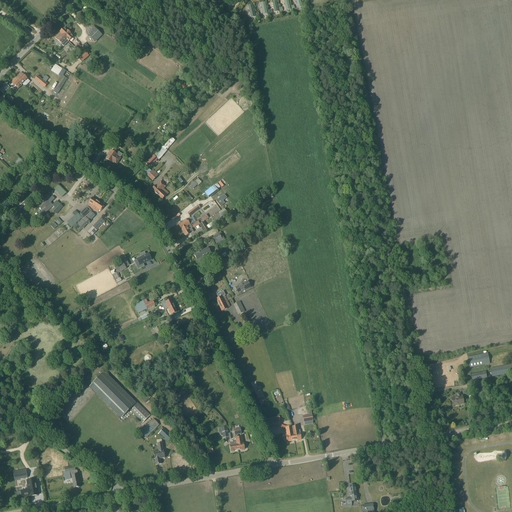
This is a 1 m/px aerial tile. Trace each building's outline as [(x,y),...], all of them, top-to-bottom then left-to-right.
[(232,9),(238,0),(232,0),(228,6),(232,9)] [(64,29),(59,34),(66,40),(68,42),(73,37),(71,35),(67,31),(66,31),(64,29)] [(95,29),(88,36),(95,43),(102,35),(95,29)] [(59,34),(55,38),(58,40),(56,42),(56,44),(59,46),(60,46),(62,45),(64,47),(66,44),(68,42),(66,40),(59,34)] [(85,53),(79,59),(82,62),(89,57),(89,56),(85,53)] [(90,61),(89,59),(86,62),(86,63),(86,64),(90,68),(96,62),(93,58),(90,61)] [(59,76),(63,69),(54,64),(50,71),(59,76)] [(16,78),(23,85),(28,80),(21,73),(16,78)] [(44,88),(48,84),(38,76),(34,80),(44,88)] [(57,88),(54,93),(57,95),(67,79),(63,77),(56,87),(57,88)] [(23,85),(16,78),(12,82),(14,85),(13,85),(18,89),(23,85)] [(122,136),(116,145),(124,150),(129,141),(122,136)] [(151,149),(149,151),(148,149),(145,152),(151,157),(154,154),(152,153),(154,151),(151,149)] [(111,151),(106,159),(112,163),(116,165),(121,158),(120,158),(120,157),(121,157),(122,155),(119,153),(117,155),(111,151)] [(150,168),(156,161),(157,162),(159,161),(157,159),(156,160),(153,156),(146,163),(150,168)] [(148,177),(153,181),(157,177),(151,172),(150,171),(146,174),(148,176),(148,177)] [(198,186),(201,183),(200,182),(197,178),(194,181),(188,186),(192,191),(197,186),(198,186)] [(156,187),(152,191),(157,196),(164,189),(166,187),(161,182),(156,187)] [(204,191),(208,198),(220,190),(216,184),(204,191)] [(56,192),(62,198),(66,193),(61,188),(56,192)] [(164,189),(157,196),(161,200),(166,196),(168,194),(164,189)] [(44,202),(52,194),(50,191),(42,199),(44,202)] [(182,191),(180,193),(189,203),(193,200),(186,192),(185,194),(182,191)] [(226,198),(224,195),(216,201),(220,207),(224,204),(222,201),(226,198)] [(87,207),(93,210),(98,202),(92,198),(89,204),(87,207)] [(48,200),(40,207),(45,213),(53,205),(48,200)] [(2,207),(6,211),(11,205),(8,202),(2,207)] [(104,206),(98,202),(93,210),(98,214),(104,206)] [(52,213),(55,216),(63,207),(60,205),(52,213)] [(75,217),(68,224),(71,227),(71,228),(79,221),(82,218),(83,218),(91,211),(87,207),(79,214),(80,215),(79,215),(78,214),(75,217)] [(76,224),(73,227),(76,230),(79,227),(82,230),(84,228),(87,225),(89,222),(90,222),(95,216),(91,212),(85,218),(83,221),(82,220),(77,225),(76,224)] [(236,212),(229,217),(232,221),(239,217),(236,212)] [(101,218),(87,233),(91,237),(105,222),(101,218)] [(187,220),(178,224),(181,231),(182,230),(189,226),(190,226),(191,225),(192,224),(193,224),(190,218),(189,219),(187,220)] [(208,230),(208,229),(204,222),(199,225),(204,233),(208,230)] [(189,226),(182,230),(185,237),(191,234),(193,232),(192,229),(192,228),(191,225),(190,226),(189,226)] [(215,242),(222,239),(219,234),(213,237),(215,242)] [(197,261),(205,257),(211,254),(208,248),(194,255),(197,261)] [(141,257),(136,260),(141,268),(141,269),(144,267),(143,264),(151,260),(148,254),(146,255),(144,253),(140,255),(141,257)] [(122,262),(114,267),(118,274),(126,269),(126,268),(123,264),(127,262),(125,258),(121,261),(122,262)] [(245,283),(235,288),(238,295),(248,290),(251,288),(248,281),(245,283)] [(218,299),(216,300),(219,306),(227,301),(225,297),(225,296),(223,291),(216,295),(218,299)] [(165,301),(161,303),(165,311),(174,306),(171,300),(166,303),(165,301)] [(145,305),(143,306),(145,311),(147,310),(155,306),(152,301),(145,305)] [(227,301),(219,306),(222,312),(227,309),(230,307),(227,301)] [(240,302),(233,305),(238,316),(245,313),(240,302)] [(174,306),(165,311),(168,318),(173,316),(172,315),(177,312),(174,306)] [(154,330),(158,339),(163,337),(164,336),(160,327),(154,330)] [(467,358),(469,369),(490,365),(488,354),(467,358)] [(492,377),(492,379),(498,377),(498,376),(511,373),(511,364),(490,369),(492,377)] [(89,387),(121,419),(129,411),(142,424),(150,416),(137,403),(136,403),(105,372),(89,387)] [(470,375),(472,382),(486,379),(484,372),(470,375)] [(462,396),(461,397),(461,393),(456,394),(457,397),(451,399),(453,406),(464,404),(462,396)] [(304,423),(305,423),(313,422),(313,421),(312,415),(303,416),(304,423)] [(159,425),(153,419),(140,432),(146,439),(159,425)] [(268,429),(279,427),(278,421),(267,423),(268,429)] [(292,427),(293,432),(294,441),(301,440),(299,430),(298,431),(298,426),(292,427)] [(221,428),(222,434),(223,441),(229,440),(227,427),(221,428)] [(294,441),(293,432),(292,427),(285,429),(286,436),(287,443),(294,441)] [(174,439),(164,429),(159,433),(169,444),(174,439)] [(235,438),(236,442),(237,451),(244,450),(243,443),(243,444),(242,437),(235,438)] [(157,444),(158,451),(153,452),(154,460),(155,460),(156,465),(161,464),(160,459),(165,459),(163,450),(162,443),(157,444)] [(74,467),(64,469),(65,472),(65,473),(69,472),(70,477),(71,477),(74,488),(76,488),(77,488),(79,488),(79,487),(80,487),(78,479),(78,477),(77,471),(75,471),(74,467)] [(20,471),(13,472),(14,480),(22,479),(20,471)] [(29,490),(21,491),(22,497),(30,496),(30,497),(38,495),(35,480),(27,481),(29,490)] [(355,486),(349,486),(350,496),(351,496),(352,502),(359,501),(358,495),(356,495),(355,486)]
